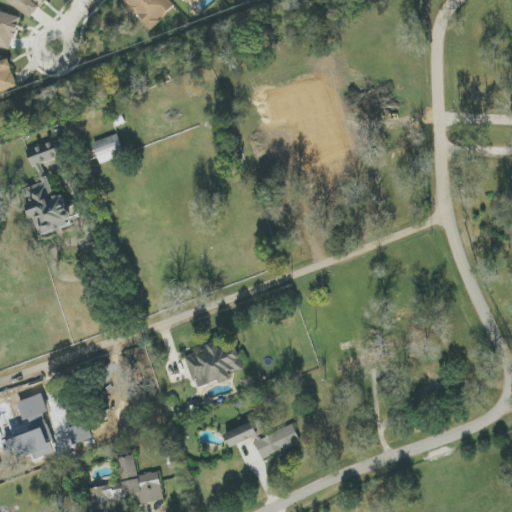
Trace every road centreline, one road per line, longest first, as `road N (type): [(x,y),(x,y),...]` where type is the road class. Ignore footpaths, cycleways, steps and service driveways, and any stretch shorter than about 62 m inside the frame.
road 1 (residential): [(0,383),(454,215)]
road 2 (residential): [(511,360),(466,256),(450,192),(443,47),(460,0)]
road 3 (residential): [(264,511),(485,420),(511,399)]
